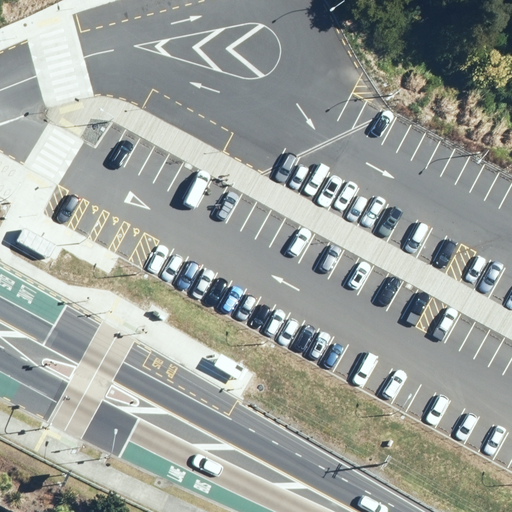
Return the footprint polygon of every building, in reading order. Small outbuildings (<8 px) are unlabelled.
[(336,28),(252,13),(241,75),(325,91),(336,28)] [(307,207),(259,183),(223,246),(232,251),(212,286),(278,324),(297,291),(269,274),(307,207)] [(57,249),(25,230),(18,242),(50,261),(57,249)] [(337,330),(313,374),(343,390),(367,347),(337,330)] [(248,372),(221,356),(216,366),(243,381),(248,372)] [(472,406),(384,356),(359,401),(447,450),(472,406)] [(511,424),(505,421),(481,466),(511,482),(511,424)]
